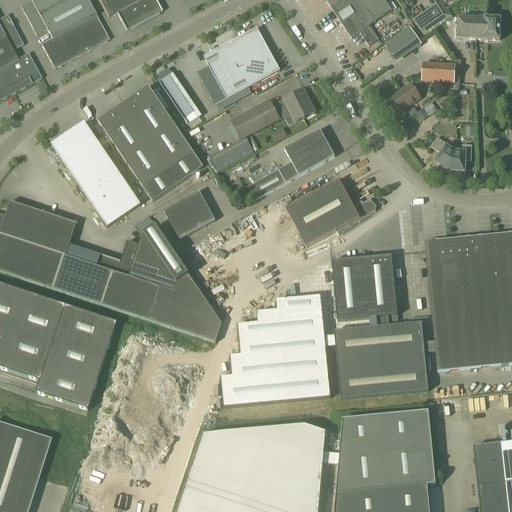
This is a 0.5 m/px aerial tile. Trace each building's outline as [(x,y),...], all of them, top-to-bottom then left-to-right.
[(20,7),(36,37),(47,31),(52,40),(41,46),(55,71),(109,41),(86,0),(29,0),(31,2),(20,7)] [(144,22),(132,0),(98,0),(108,19),(117,14),(127,32),(144,22)] [(132,0),(144,22),(162,13),(155,0),(132,0)] [(370,29),(373,27),(374,26),(392,14),(382,0),(322,0),(352,42),(360,36),(370,50),(380,43),(370,29)] [(414,24),(422,34),(425,39),(453,19),(443,4),(438,7),(414,24)] [(0,102),(41,80),(28,55),(17,61),(13,52),(23,46),(7,17),(0,21),(0,102)] [(485,30),(485,22),(459,21),(458,42),(477,43),(477,30),(485,30)] [(501,22),(485,22),(485,30),(477,30),(477,43),(500,43),(501,22)] [(409,28),(383,45),(395,63),(421,45),(409,28)] [(227,102),(280,73),(257,30),(204,59),(227,102)] [(422,84),(438,85),(451,87),(454,87),(456,68),(423,66),(422,84)] [(199,118),(200,117),(172,73),(158,82),(189,131),(202,123),(199,118)] [(493,86),(511,86),(511,73),(493,73),(493,86)] [(412,87),(392,101),(402,115),(422,102),(412,87)] [(149,88),(98,122),(153,204),(204,169),(149,88)] [(315,114),(303,92),(284,102),(284,103),(273,109),(270,104),(231,124),(241,142),(279,122),(285,119),(289,128),(315,114)] [(432,103),(416,114),(422,122),(437,111),(432,103)] [(108,229),(141,207),(85,124),(52,147),(108,229)] [(467,137),(475,137),(475,127),(466,128),(467,137)] [(284,151),(292,165),(247,189),(255,202),(335,159),(320,132),(284,151)] [(273,137),(276,143),(287,137),(285,132),(273,137)] [(247,141),(254,153),(259,150),(252,138),(247,141)] [(247,141),(210,158),(216,173),(253,155),(247,141)] [(437,164),(436,166),(450,175),(457,175),(457,176),(463,177),(463,175),(466,175),(466,165),(472,165),(473,149),(463,148),(463,155),(456,155),(447,149),(448,148),(438,141),(432,150),(442,157),(440,160),(438,160),(436,163),(437,164)] [(376,209),(370,202),(354,211),(339,183),(285,212),(306,250),(336,234),(339,238),(375,213),(376,209)] [(164,212),(180,241),(215,222),(199,192),(164,212)] [(364,194),(358,199),(361,204),(368,200),(364,194)] [(142,238),(132,268),(100,257),(97,268),(66,258),(77,225),(10,203),(6,218),(0,215),(0,273),(215,345),(222,326),(156,229),(142,238)] [(437,375),(511,367),(511,236),(435,244),(425,245),(437,375)] [(424,356),(435,355),(434,344),(423,345),(421,325),(389,328),(388,319),(398,318),(392,258),(332,264),(338,323),(377,320),(378,329),(334,334),(334,338),(335,348),(341,402),(428,393),(424,356)] [(0,370),(40,384),(36,395),(88,413),(117,325),(0,287),(0,370)] [(325,349),(335,348),(334,338),(324,339),(320,298),(277,302),(278,312),(257,314),(258,325),(238,327),(240,357),(230,358),(232,378),(220,379),(223,410),(330,400),(325,349)] [(201,437),(176,511),(317,511),(322,466),(338,468),(336,496),(334,497),(336,497),(334,511),(429,511),(427,488),(435,487),(428,414),(342,423),(339,456),(323,455),(325,435),(304,428),(201,437)] [(28,511),(50,442),(0,426),(0,511),(28,511)] [(511,511),(511,439),(509,440),(509,445),(473,449),(479,511),(511,511)]
